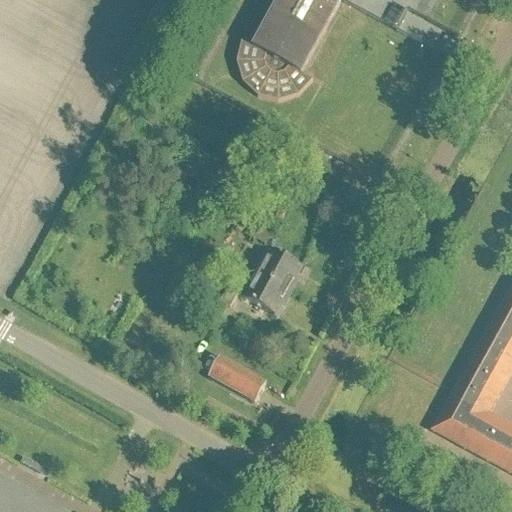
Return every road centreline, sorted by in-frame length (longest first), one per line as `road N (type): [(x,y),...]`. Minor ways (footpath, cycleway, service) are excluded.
road 1 (unclassified): [(270,478),(511,34)]
road 2 (unclassified): [(270,478),(0,328)]
